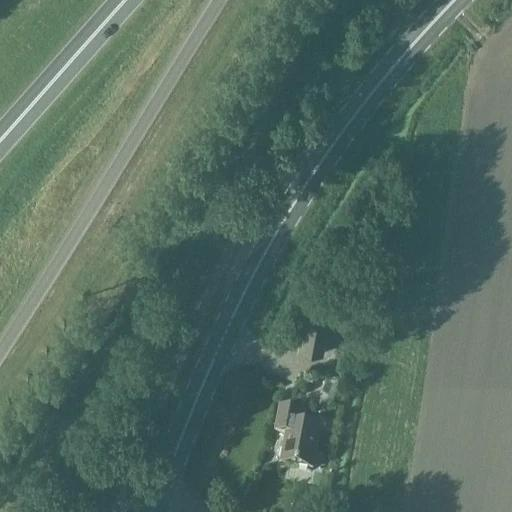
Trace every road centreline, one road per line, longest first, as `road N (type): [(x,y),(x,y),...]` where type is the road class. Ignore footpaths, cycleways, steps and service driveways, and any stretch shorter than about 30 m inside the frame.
road 1 (primary): [(153,511),(268,244),(347,125),(456,0)]
road 2 (trunk): [(0,346),(222,0)]
road 3 (trunk): [(0,141),(126,0)]
